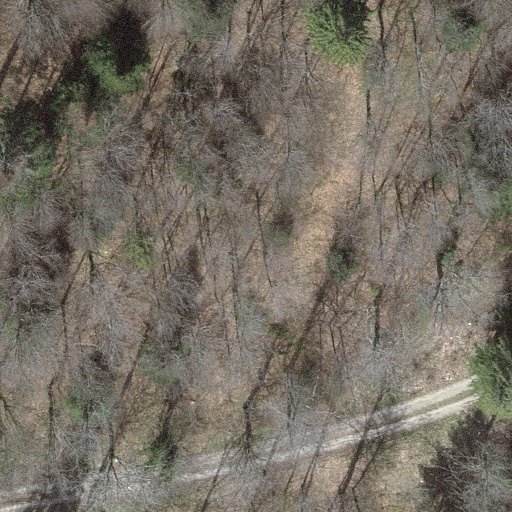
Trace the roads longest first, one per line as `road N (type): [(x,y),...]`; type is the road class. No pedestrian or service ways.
road 1 (track): [(327,451),(99,511)]
road 2 (track): [(511,383),(327,451)]
